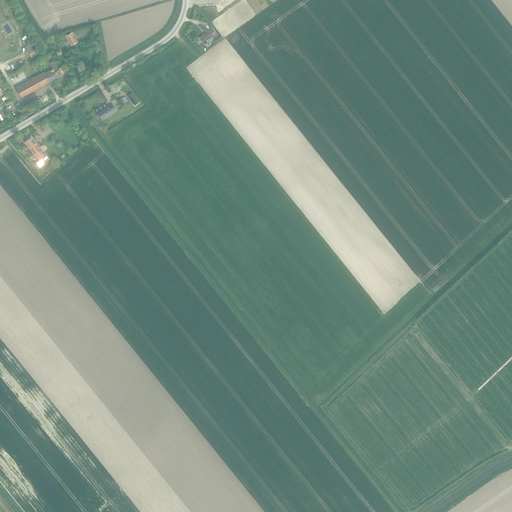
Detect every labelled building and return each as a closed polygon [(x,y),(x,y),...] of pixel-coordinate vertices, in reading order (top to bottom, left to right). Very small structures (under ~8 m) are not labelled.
[(217,35),(211,28),(199,38),(205,44),(217,35)] [(70,45),(77,41),(72,33),(65,36),(70,45)] [(61,75),(63,74),(60,68),(58,69),(57,68),(54,70),(53,69),(45,73),(44,72),(16,88),(21,98),(58,77),(56,74),(60,72),(61,75)] [(132,93),(128,96),(134,104),(138,101),(132,93)] [(106,103),(94,111),(97,115),(99,118),(110,111),(112,112),(116,110),(112,104),(108,106),(106,103)] [(40,167),(49,159),(31,137),(25,142),(40,160),(36,163),(40,167)]
